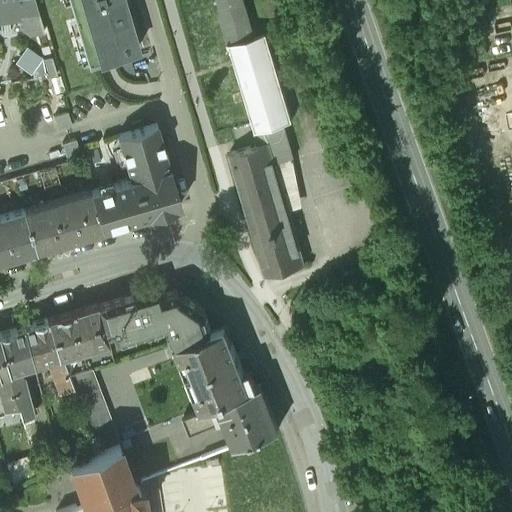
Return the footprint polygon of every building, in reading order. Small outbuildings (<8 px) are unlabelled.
[(0,0),(0,20),(18,18),(19,27),(27,33),(43,31),(34,0),(0,0)] [(137,49),(122,0),(62,0),(64,3),(69,1),(75,19),(69,20),(81,63),(87,62),(88,64),(137,49)] [(290,117),(265,30),(252,34),(242,0),(217,0),(259,142),(229,150),(247,211),(244,211),(250,232),(253,231),(265,273),(304,262),(293,225),(295,225),(289,204),(299,191),(291,156),(292,155),(282,119),(290,117)] [(156,122),(117,134),(130,177),(90,188),(102,227),(176,205),(176,204),(180,203),(169,165),(156,122)] [(90,188),(23,208),(34,247),(102,227),(90,188)] [(23,208),(0,215),(0,256),(34,247),(23,208)] [(157,286),(96,303),(103,328),(110,326),(114,338),(167,323),(169,329),(176,327),(180,340),(211,330),(205,308),(185,295),(178,296),(176,289),(160,294),(157,286)] [(96,303),(46,318),(57,354),(60,353),(107,340),(103,328),(96,303)] [(46,318),(31,322),(21,325),(31,363),(47,358),(48,366),(59,392),(60,392),(73,388),(68,374),(60,353),(57,354),(46,318)] [(21,325),(0,331),(0,344),(16,403),(21,402),(28,400),(29,399),(22,374),(16,369),(31,363),(21,325)] [(180,340),(174,341),(200,408),(255,386),(249,370),(243,372),(225,326),(211,330),(180,340)] [(0,344),(0,399),(2,407),(16,403),(0,344)] [(92,368),(68,374),(73,388),(75,393),(96,449),(118,441),(119,440),(92,368)] [(200,408),(184,414),(190,430),(216,420),(218,417),(218,416),(223,414),(235,443),(278,427),(261,384),(255,386),(200,408)] [(73,388),(60,392),(61,396),(75,393),(73,388)] [(96,449),(68,460),(82,500),(54,510),(54,511),(138,511),(145,511),(141,483),(134,484),(119,442),(118,442),(118,441),(96,449)]
